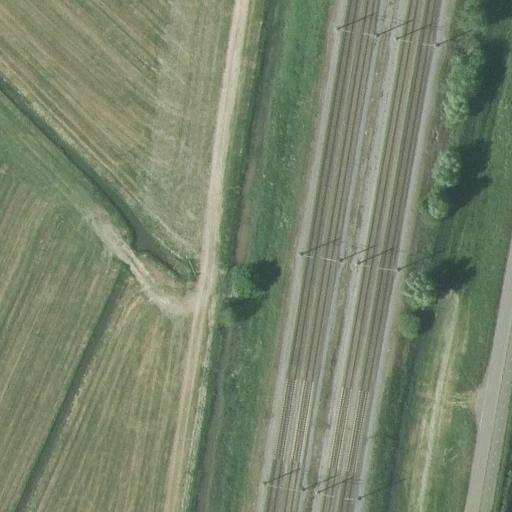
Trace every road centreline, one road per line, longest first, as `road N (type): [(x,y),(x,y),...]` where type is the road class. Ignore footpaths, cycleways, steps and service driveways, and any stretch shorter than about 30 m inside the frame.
road 1 (track): [(243,0),(168,511)]
road 2 (track): [(0,134),(197,328)]
road 3 (tertiary): [(471,511),(511,278)]
